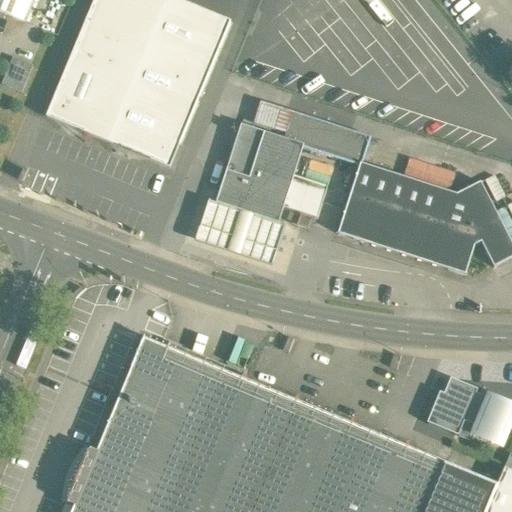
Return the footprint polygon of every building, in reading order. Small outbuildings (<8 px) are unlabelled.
[(35,0),(0,0),(0,13),(25,24),(35,0)] [(173,0),(95,0),(46,119),(169,170),(230,23),(173,0)] [(33,68),(13,59),(2,86),(22,94),(33,68)] [(368,141),(292,116),(284,141),(303,148),(360,166),(360,165),(368,141)] [(284,141),(240,127),(215,205),(278,225),(283,209),(293,178),(303,148),(284,141)] [(456,196),(360,165),(360,166),(337,236),(464,277),(474,248),(479,245),(492,269),(511,259),(511,246),(479,184),(456,196)] [(327,188),(293,178),(283,209),(317,220),(327,188)] [(486,511),(497,488),(144,342),(145,339),(144,339),(131,370),(132,371),(97,454),(90,451),(80,463),(73,476),(69,490),(67,505),(67,506),(75,509),(73,511),(486,511)] [(511,411),(489,403),(475,435),(498,445),(511,411)] [(497,488),(486,511),(505,511),(511,497),(511,473),(504,470),(497,488)]
